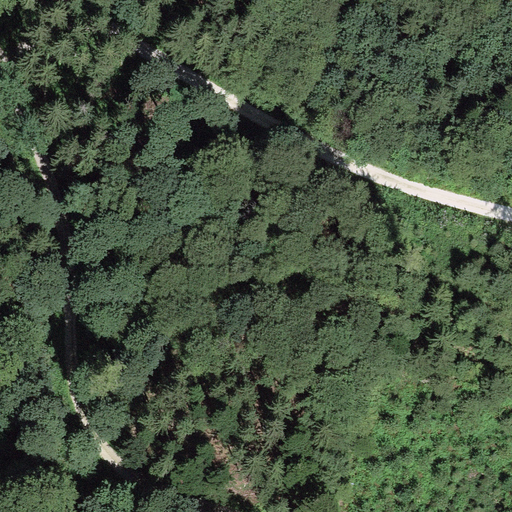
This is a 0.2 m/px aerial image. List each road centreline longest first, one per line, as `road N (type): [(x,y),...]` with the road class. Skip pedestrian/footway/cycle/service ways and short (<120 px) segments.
road 1 (track): [(227,511),(144,481),(101,443),(84,412),(70,350),(65,210),(0,58)]
road 2 (track): [(511,214),(343,160),(236,105),(72,0)]
